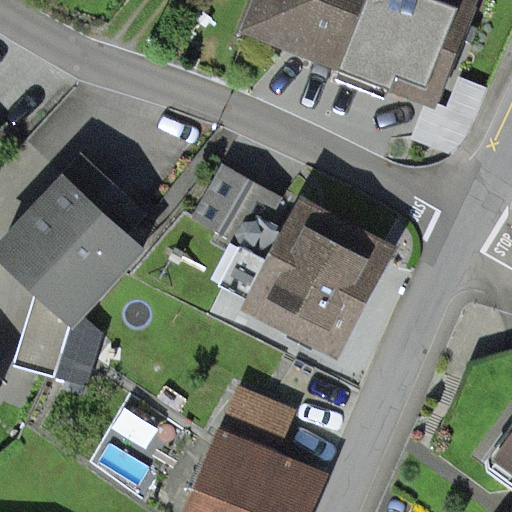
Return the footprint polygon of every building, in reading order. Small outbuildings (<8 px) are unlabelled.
[(261,0),(250,28),(342,67),(367,0),(261,0)] [(463,0),(367,0),(342,67),(435,102),(459,40),(469,44),(476,30),(465,26),(473,4),(463,0)] [(64,176),(0,248),(0,269),(80,340),(154,256),(64,176)] [(403,265),(290,208),(238,311),(351,368),(403,265)] [(243,386),(184,511),(324,511),(339,480),(304,464),(323,423),(243,386)] [(511,495),(511,422),(478,472),(511,495)]
